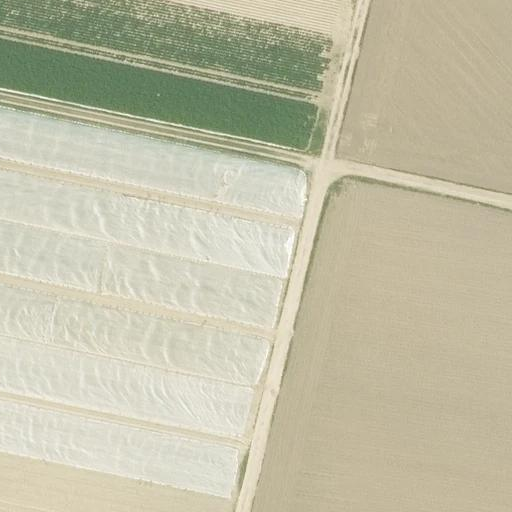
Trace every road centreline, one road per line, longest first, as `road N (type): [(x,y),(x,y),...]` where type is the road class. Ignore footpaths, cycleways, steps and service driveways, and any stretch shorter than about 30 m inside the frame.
road 1 (track): [(0,102),(511,208)]
road 2 (track): [(323,170),(242,511)]
